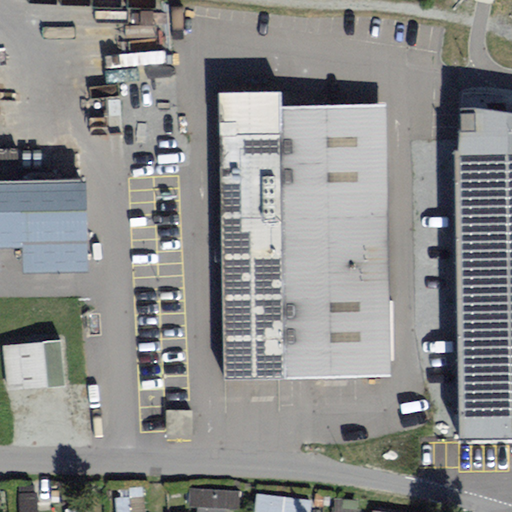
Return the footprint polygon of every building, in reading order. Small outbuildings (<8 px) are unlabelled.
[(277,91),(214,92),(219,381),(388,378),(384,105),(277,106),(277,91)] [(511,119),(462,112),(464,439),(511,438),(511,119)] [(0,245),(27,245),(27,271),(88,270),(86,173),(0,174),(0,245)] [(64,343),(0,345),(2,386),(66,383),(64,343)] [(190,412),(162,411),(162,436),(189,437),(190,412)] [(191,484),(190,502),(240,504),(241,486),(191,484)] [(145,511),(144,485),(117,486),(117,511),(145,511)] [(22,489),(20,511),(38,511),(39,490),(22,489)] [(257,490),(256,511),(309,511),(311,494),(257,490)] [(337,495),(334,511),(357,511),(359,497),(337,495)]
